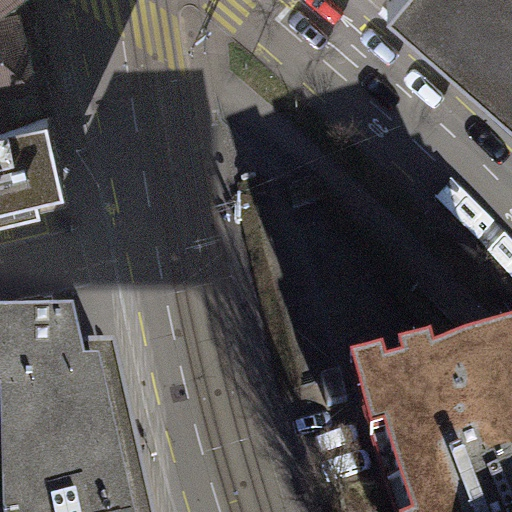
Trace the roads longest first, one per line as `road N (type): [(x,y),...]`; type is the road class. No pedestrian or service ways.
road 1 (tertiary): [(267,0),(511,223)]
road 2 (primary): [(166,236),(233,511)]
road 3 (primary): [(128,0),(166,236)]
road 4 (residential): [(166,236),(0,276)]
